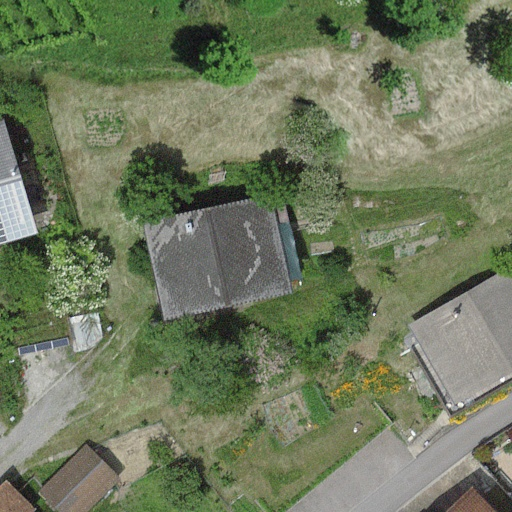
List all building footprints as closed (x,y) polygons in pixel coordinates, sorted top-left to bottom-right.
[(0,246),(32,237),(0,128),(0,246)] [(266,196),(141,223),(162,323),(290,295),(288,286),(299,283),(281,201),(268,204),(266,196)] [(511,266),(407,325),(452,405),(511,371),(511,266)] [(237,486),(259,511),(286,511),(389,424),(355,385),(237,486)] [(86,446),(38,492),(57,511),(86,511),(119,480),(86,446)] [(3,482),(0,484),(0,511),(30,511),(32,510),(3,482)] [(493,511),(471,487),(443,511),(493,511)]
